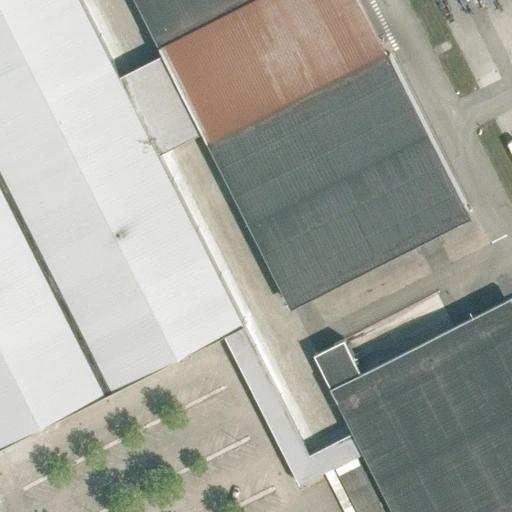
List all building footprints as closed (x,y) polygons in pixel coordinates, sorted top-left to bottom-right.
[(120,72),(83,0),(0,0),(0,445),(225,332),(300,483),(363,452),(352,431),(309,452),(244,323),(245,322),(159,150),(200,129),(161,51),(120,72)] [(236,0),(135,0),(156,40),(236,0)] [(388,54),(208,144),(286,300),(467,209),(388,54)] [(511,134),(501,140),(511,159),(511,134)] [(511,304),(362,380),(342,340),(313,354),(352,431),(363,452),(392,511),(504,511),(511,508),(511,304)] [(385,511),(361,464),(339,475),(357,511),(385,511)]
